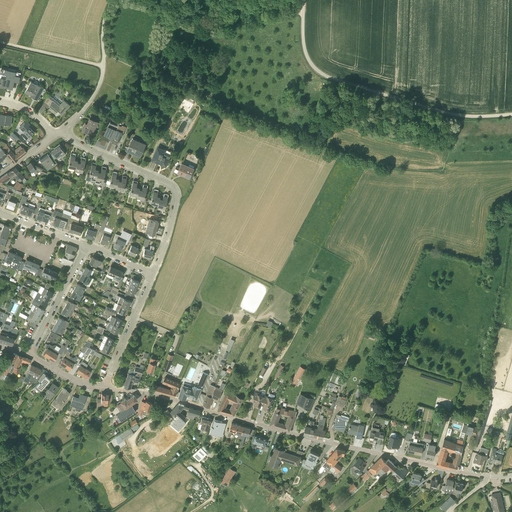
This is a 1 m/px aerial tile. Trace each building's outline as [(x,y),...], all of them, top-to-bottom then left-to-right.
[(0,81),(0,86),(11,89),(13,83),(13,82),(18,83),(20,76),(21,73),(7,70),(5,80),(1,79),(0,81)] [(37,100),(43,88),(31,82),(25,92),(31,96),(30,96),(37,100)] [(47,96),(44,101),(49,106),(48,108),(54,113),(56,115),(57,114),(57,113),(61,116),(69,105),(64,100),(60,104),(49,95),(48,97),(47,96)] [(11,125),(12,116),(0,114),(0,123),(1,124),(1,125),(5,126),(6,124),(11,125)] [(91,135),(97,122),(89,118),(87,124),(85,123),(81,131),(86,133),(91,135)] [(23,131),(26,134),(29,137),(34,132),(29,127),(29,126),(29,124),(28,123),(26,123),(22,126),(25,129),(23,131)] [(118,127),(110,123),(104,135),(113,139),(111,142),(117,144),(124,128),(119,126),(118,127)] [(140,145),(131,141),(127,150),(132,153),(133,152),(134,153),(134,154),(140,157),(146,144),(142,142),(140,145)] [(6,144),(2,148),(13,162),(27,152),(23,147),(14,155),(11,150),(6,144),(7,144),(6,144)] [(52,152),(50,153),(54,159),(56,158),(57,158),(61,156),(65,154),(63,151),(59,145),(54,149),(51,151),(52,152)] [(158,148),(152,160),(166,166),(171,153),(158,148)] [(75,170),(77,161),(76,161),(74,160),(76,154),(72,153),(68,167),(75,169),(75,170)] [(40,160),(37,162),(38,165),(39,164),(41,167),(44,165),(45,167),(47,169),(51,166),(52,168),(55,165),(53,162),(48,155),(41,160),(41,161),(40,160)] [(77,161),(75,170),(82,172),(86,158),(82,157),(80,163),(77,163),(77,161)] [(34,166),(31,162),(26,165),(32,172),(33,171),(35,173),(39,171),(46,174),(47,171),(42,169),(35,166),(34,166)] [(95,184),(98,170),(95,169),(96,163),(92,162),(89,174),(87,173),(86,180),(95,182),(94,184),(95,184)] [(176,169),(174,172),(177,173),(181,175),(181,174),(186,176),(186,177),(190,179),(194,169),(193,168),(189,166),(188,166),(182,163),(178,170),(176,169)] [(98,170),(95,184),(104,186),(105,180),(103,179),(106,167),(102,166),(101,172),(98,172),(98,170)] [(19,181),(19,182),(23,184),(26,180),(15,167),(7,173),(11,178),(14,175),(19,181)] [(116,189),(118,179),(115,179),(117,172),(113,171),(109,185),(116,187),(116,189)] [(0,182),(6,185),(11,178),(7,173),(0,178),(0,182)] [(118,179),(116,189),(123,190),(127,177),(123,175),(121,182),(118,181),(119,179),(118,179)] [(137,197),(139,188),(136,187),(138,181),(133,180),(130,194),(137,196),(136,197),(137,197)] [(19,189),(22,185),(23,184),(19,182),(18,181),(16,184),(13,187),(19,189)] [(139,188),(137,197),(140,199),(140,201),(145,203),(146,198),(144,197),(148,186),(143,184),(142,191),(139,190),(139,188)] [(157,207),(160,197),(157,196),(158,191),(154,189),(150,203),(157,205),(157,207)] [(160,197),(157,207),(165,208),(168,195),(164,193),(162,199),(159,199),(160,197)] [(27,197),(24,195),(23,196),(22,196),(18,207),(20,208),(19,212),(25,214),(28,206),(29,203),(26,201),(27,197)] [(13,209),(15,202),(9,200),(6,206),(13,209)] [(41,220),(44,212),(38,210),(41,203),(39,202),(36,208),(34,213),(37,214),(36,218),(41,220)] [(36,208),(34,208),(34,209),(28,206),(25,214),(31,216),(32,213),(34,213),(36,208)] [(51,220),(54,212),(51,211),(45,209),(44,212),(41,220),(47,222),(49,219),(51,220)] [(61,219),(60,219),(55,217),(58,210),(55,209),(54,212),(51,220),(53,220),(52,224),(58,226),(61,219)] [(66,229),(70,218),(71,216),(62,213),(62,215),(60,219),(61,219),(58,226),(66,229)] [(99,231),(105,216),(104,215),(101,225),(98,224),(96,228),(95,227),(94,230),(88,228),(85,235),(85,236),(85,235),(86,235),(86,238),(89,237),(90,237),(90,238),(93,239),(96,230),(99,231)] [(105,216),(99,231),(103,233),(103,234),(100,241),(107,244),(110,236),(109,236),(111,232),(104,230),(108,217),(105,216)] [(78,223),(78,221),(70,218),(66,229),(74,232),(78,223)] [(154,235),(158,221),(149,219),(146,233),(154,235)] [(83,225),(78,223),(74,232),(80,234),(81,231),(84,232),(85,227),(83,226),(83,225)] [(2,230),(9,233),(11,227),(4,224),(2,230)] [(0,236),(7,239),(9,233),(2,230),(0,234),(0,236)] [(122,240),(118,238),(120,235),(116,234),(113,240),(115,241),(113,246),(121,250),(124,243),(127,244),(128,241),(130,237),(124,234),(122,240)] [(75,254),(77,248),(67,244),(65,250),(75,254)] [(134,256),(138,248),(131,245),(127,253),(134,256)] [(151,258),(154,247),(151,246),(150,250),(144,249),(142,256),(151,258)] [(74,257),(75,254),(65,250),(63,256),(73,260),(72,259),(73,257),(74,257)] [(11,264),(15,254),(9,251),(7,254),(5,253),(2,259),(1,262),(4,263),(4,261),(11,264)] [(19,270),(22,261),(20,260),(21,257),(15,254),(11,264),(14,266),(16,261),(18,263),(16,269),(19,270)] [(70,266),(72,262),(73,260),(63,256),(60,262),(70,266)] [(100,264),(102,261),(98,259),(92,256),(89,262),(95,266),(94,266),(96,267),(98,263),(100,264)] [(30,268),(33,262),(26,259),(25,262),(22,261),(19,270),(21,271),(23,266),(29,269),(30,268)] [(37,277),(40,269),(38,268),(39,265),(33,262),(30,268),(34,270),(32,274),(37,277)] [(114,276),(117,269),(110,266),(107,273),(114,276)] [(47,279),(51,270),(44,267),(43,270),(40,269),(37,277),(40,278),(42,277),(47,279)] [(82,273),(91,278),(92,277),(91,277),(94,271),(85,267),(82,273)] [(117,269),(114,276),(120,279),(123,272),(117,269)] [(51,270),(47,279),(53,281),(54,278),(55,278),(57,273),(51,270)] [(88,284),(91,278),(82,273),(79,279),(84,281),(83,283),(87,285),(88,284)] [(129,285),(136,288),(139,282),(132,279),(129,285)] [(73,289),(84,296),(85,295),(82,294),(85,288),(77,283),(73,289)] [(50,291),(51,288),(46,285),(41,294),(50,298),(53,292),(50,291)] [(133,295),(136,288),(129,285),(126,292),(133,295)] [(81,301),(84,296),(73,289),(70,295),(81,301)] [(50,298),(41,294),(37,292),(33,300),(42,305),(43,303),(46,305),(50,298)] [(117,303),(128,307),(131,301),(120,296),(117,303)] [(41,308),(42,305),(33,300),(31,303),(35,305),(32,311),(41,316),(44,309),(41,308)] [(64,306),(73,311),(76,305),(67,300),(64,306)] [(128,307),(117,303),(115,302),(113,307),(111,307),(111,308),(106,306),(105,309),(116,314),(117,310),(125,314),(128,307)] [(70,317),(73,311),(64,306),(61,312),(70,317)] [(114,317),(116,314),(105,309),(104,313),(111,316),(109,322),(120,327),(122,320),(114,317)] [(37,322),(41,316),(32,311),(28,317),(27,316),(26,319),(33,323),(34,320),(37,322)] [(55,323),(64,327),(67,321),(59,316),(55,323)] [(14,325),(15,322),(11,320),(7,328),(5,332),(1,331),(0,332),(0,340),(6,343),(13,328),(14,325)] [(117,333),(120,327),(109,322),(106,328),(117,333)] [(60,333),(64,327),(55,323),(52,329),(57,332),(57,333),(60,334),(60,333)] [(18,330),(13,328),(6,343),(11,345),(15,336),(15,337),(18,330)] [(83,336),(85,333),(77,328),(75,332),(77,333),(76,334),(80,337),(81,335),(83,336)] [(52,339),(51,342),(55,345),(60,336),(51,331),(48,337),(52,339)] [(105,343),(111,346),(114,339),(107,336),(107,337),(104,336),(102,342),(105,343)] [(109,352),(111,346),(105,343),(102,349),(109,352)] [(48,358),(54,348),(47,344),(45,348),(47,349),(43,354),(48,358)] [(88,347),(89,345),(87,344),(85,345),(84,345),(80,351),(84,353),(88,347)] [(226,351),(223,357),(227,359),(229,353),(229,352),(232,345),(228,344),(225,351),(226,351)] [(63,351),(66,347),(63,345),(58,351),(54,348),(48,358),(54,361),(59,352),(62,354),(63,351)] [(65,366),(71,356),(69,355),(72,349),(67,346),(66,347),(63,351),(66,353),(60,363),(65,366)] [(94,351),(88,347),(84,353),(88,356),(91,351),(93,352),(94,351)] [(16,366),(14,365),(13,364),(17,355),(14,353),(6,369),(3,368),(0,372),(0,377),(1,375),(2,376),(2,377),(4,378),(3,380),(7,382),(9,378),(7,377),(8,376),(11,372),(12,371),(12,369),(16,366)] [(20,367),(18,367),(20,363),(21,361),(24,363),(26,357),(18,354),(14,365),(16,366),(12,369),(12,371),(16,371),(15,372),(20,373),(20,367)] [(171,361),(172,355),(169,354),(167,360),(166,360),(164,369),(168,370),(172,361),(171,361)] [(71,356),(65,366),(70,370),(78,357),(76,356),(74,358),(71,356)] [(152,373),(155,364),(153,364),(154,360),(150,358),(146,371),(152,373)] [(81,374),(85,368),(87,365),(82,361),(76,371),(81,374)] [(31,378),(36,367),(31,364),(25,375),(31,378)] [(278,377),(279,375),(284,366),(280,364),(274,375),(278,377)] [(140,378),(143,369),(135,366),(133,375),(128,374),(127,378),(124,377),(123,379),(126,380),(124,387),(130,388),(131,388),(133,381),(139,383),(139,382),(140,378)] [(38,379),(43,374),(46,371),(44,370),(42,369),(41,369),(36,367),(31,378),(30,380),(32,381),(34,383),(38,379)] [(126,376),(128,369),(121,367),(119,374),(126,376)] [(85,368),(81,374),(87,378),(91,371),(85,368)] [(299,369),(290,384),(295,387),(304,372),(299,369)] [(203,387),(208,374),(203,372),(198,383),(197,387),(184,383),(183,386),(179,397),(185,399),(187,394),(194,396),(193,398),(197,399),(203,387)] [(39,380),(36,384),(41,389),(50,379),(45,374),(44,375),(43,374),(38,379),(39,380)] [(175,396),(180,384),(173,381),(165,377),(163,382),(172,386),(171,390),(156,385),(154,390),(168,394),(175,396)] [(50,398),(58,387),(52,382),(48,388),(48,387),(43,393),(50,398)] [(207,396),(211,397),(215,387),(211,385),(207,396)] [(63,387),(52,403),(59,408),(69,394),(66,391),(66,390),(67,390),(63,387)] [(223,390),(215,387),(211,397),(207,396),(204,406),(209,407),(212,397),(215,399),(215,400),(217,401),(223,390)] [(234,415),(242,399),(227,391),(218,410),(225,412),(226,409),(224,408),(229,399),(235,402),(229,413),(234,415)] [(260,407),(264,396),(264,397),(258,395),(259,393),(255,392),(252,400),(255,401),(254,405),(260,407)] [(97,399),(97,405),(97,406),(98,406),(98,407),(99,407),(100,406),(101,405),(110,406),(111,402),(111,403),(112,394),(108,394),(102,393),(101,399),(97,399)] [(310,409),(314,399),(300,393),(296,403),(296,404),(300,405),(310,409)] [(87,410),(91,398),(82,394),(80,399),(73,396),(70,404),(87,410)] [(117,403),(116,404),(117,406),(120,411),(137,400),(134,395),(126,400),(125,398),(117,403)] [(264,396),(260,407),(262,403),(265,404),(264,408),(270,410),(274,399),(264,396)] [(340,397),(337,404),(343,407),(346,400),(340,397)] [(152,403),(146,401),(145,402),(142,401),(138,414),(142,415),(142,413),(146,414),(146,415),(149,416),(151,411),(152,407),(151,407),(152,403)] [(179,403),(171,412),(176,417),(175,418),(172,420),(179,428),(185,423),(183,420),(186,417),(181,412),(183,410),(181,409),(184,406),(179,403)] [(117,419),(118,421),(119,421),(121,421),(135,411),(132,405),(117,415),(118,417),(117,418),(117,419)] [(190,407),(189,410),(187,417),(194,420),(195,415),(199,416),(201,411),(190,407)] [(294,418),(297,412),(276,407),(270,424),(280,428),(282,423),(277,421),(280,414),(281,415),(282,414),(289,415),(294,418)] [(341,415),(337,414),(332,427),(344,431),(349,419),(349,418),(349,417),(341,415)] [(289,431),(294,418),(289,415),(285,424),(282,423),(280,428),(289,431)] [(322,419),(323,415),(321,415),(320,419),(319,419),(318,425),(316,424),(313,436),(318,437),(321,424),(322,419)] [(321,424),(318,437),(323,438),(325,430),(323,430),(326,418),(323,417),(324,415),(323,415),(322,419),(321,424)] [(208,431),(208,429),(212,419),(202,416),(200,422),(203,423),(201,429),(208,431)] [(224,428),(225,423),(215,420),(213,427),(212,427),(210,433),(218,435),(221,427),(224,428)] [(312,422),(312,421),(308,420),(305,426),(304,434),(308,435),(310,427),(311,427),(312,422)] [(236,432),(238,425),(232,423),(228,436),(230,436),(232,431),(236,432)] [(359,426),(350,424),(349,432),(357,434),(357,436),(356,436),(356,437),(362,438),(362,437),(364,427),(364,426),(359,425),(359,426)] [(240,443),(245,426),(238,425),(236,432),(240,433),(238,439),(241,439),(240,443)] [(479,428),(477,436),(474,445),(477,446),(480,437),(481,437),(485,426),(480,425),(479,428)] [(245,426),(240,443),(243,444),(245,435),(248,436),(248,437),(250,438),(254,431),(250,429),(251,428),(245,426)] [(379,432),(380,428),(372,427),(372,428),(370,437),(376,439),(376,440),(378,440),(378,441),(382,442),(384,433),(379,432)] [(132,428),(119,433),(122,439),(134,434),(132,428)] [(265,447),(267,439),(255,435),(252,442),(265,447)] [(399,447),(401,439),(390,436),(388,445),(399,447)] [(416,446),(416,442),(413,441),(410,440),(408,451),(414,453),(416,446)] [(454,451),(456,443),(444,440),(436,464),(448,467),(449,461),(444,460),(447,449),(454,451)] [(416,446),(414,453),(421,454),(423,443),(420,443),(416,442),(416,446)] [(463,445),(462,445),(457,443),(456,443),(454,451),(456,452),(453,462),(449,461),(448,467),(457,469),(463,445)] [(434,457),(435,450),(436,445),(429,444),(426,455),(434,457)] [(486,459),(489,449),(480,446),(478,453),(477,453),(476,456),(475,456),(474,462),(476,462),(477,462),(482,463),(483,458),(486,459)] [(202,447),(201,447),(192,455),(199,462),(207,454),(207,453),(202,447)] [(296,456),(289,453),(284,452),(284,451),(275,447),(269,464),(278,467),(281,459),(298,465),(300,458),(303,459),(305,453),(298,450),(296,456)] [(500,464),(503,455),(502,455),(503,454),(498,452),(497,450),(497,449),(493,447),(489,460),(493,461),(493,462),(500,464)] [(337,459),(335,462),(342,454),(344,455),(345,450),(337,448),(331,455),(337,459)] [(319,454),(310,450),(306,460),(304,463),(312,467),(315,460),(316,461),(319,454)] [(326,465),(325,467),(329,470),(330,468),(334,463),(335,462),(337,459),(331,455),(324,463),(326,465)] [(381,466),(386,461),(381,457),(372,467),(375,471),(381,466)] [(359,475),(363,469),(364,467),(362,465),(364,462),(359,458),(353,465),(350,469),(351,470),(352,471),(353,471),(354,471),(359,475)] [(370,469),(368,471),(371,474),(374,474),(377,471),(381,476),(390,467),(393,470),(397,466),(388,459),(386,461),(381,466),(375,471),(372,467),(370,469)] [(342,468),(335,462),(332,466),(330,468),(329,470),(333,472),(334,471),(337,474),(342,468)] [(329,470),(325,467),(323,466),(318,472),(323,475),(328,471),(329,470)] [(397,466),(393,470),(395,472),(395,473),(396,475),(394,478),(398,482),(398,481),(398,482),(406,474),(408,471),(404,467),(401,470),(397,466)] [(230,468),(227,473),(221,482),(226,485),(235,471),(230,468)] [(369,476),(366,473),(366,472),(361,476),(362,477),(364,479),(365,481),(370,477),(369,476)] [(420,483),(425,479),(423,477),(421,476),(421,474),(414,472),(411,481),(419,483),(419,482),(420,483)] [(322,486),(328,481),(324,477),(319,483),(322,486)] [(437,483),(438,479),(438,478),(435,477),(434,480),(431,479),(430,483),(427,482),(426,487),(430,488),(430,487),(439,489),(440,483),(437,483)] [(452,487),(454,481),(447,479),(445,486),(442,486),(442,490),(448,492),(448,493),(450,494),(454,490),(455,487),(452,487)] [(461,492),(463,483),(456,482),(454,490),(458,491),(456,496),(460,497),(461,492)] [(351,492),(357,487),(353,484),(348,488),(351,492)] [(504,511),(500,493),(491,495),(494,504),(492,505),(493,510),(495,510),(495,511),(504,511)] [(445,511),(455,501),(450,496),(441,507),(445,511)]
